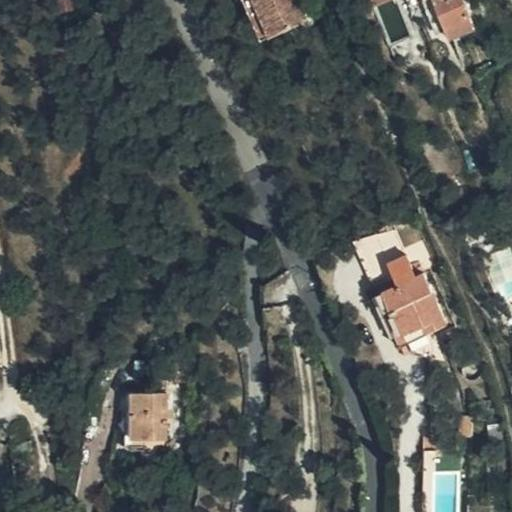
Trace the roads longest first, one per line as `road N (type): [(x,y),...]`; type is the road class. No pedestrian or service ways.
road 1 (residential): [(174,0),(224,82),(365,411),(382,511)]
road 2 (unknown): [(272,193),(237,307),(246,424),(242,511)]
